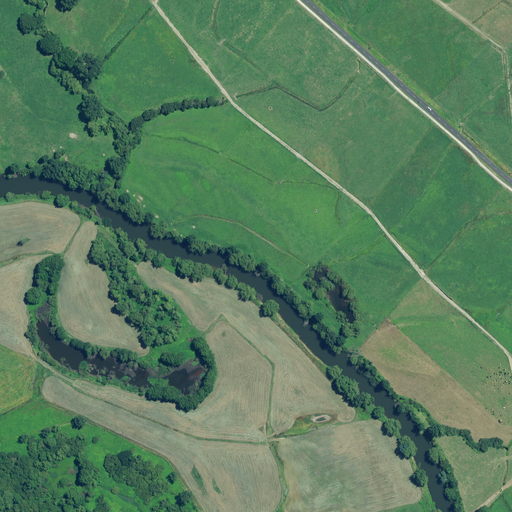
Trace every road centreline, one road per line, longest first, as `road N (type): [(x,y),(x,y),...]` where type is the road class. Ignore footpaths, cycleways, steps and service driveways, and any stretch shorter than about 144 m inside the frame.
road 1 (track): [(155,0),(142,24),(343,187),(511,356)]
road 2 (unclassified): [(305,0),(511,183)]
road 3 (track): [(435,0),(506,54),(511,127)]
